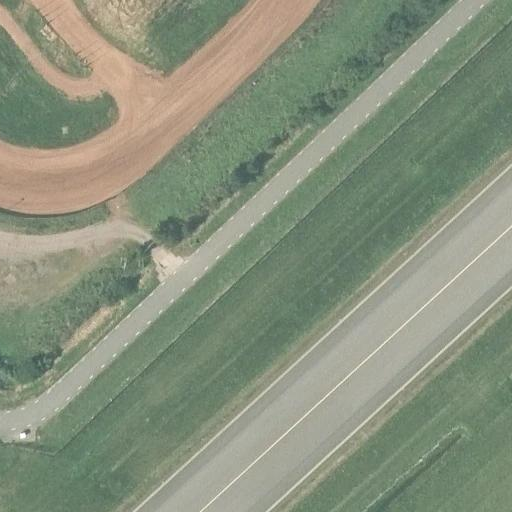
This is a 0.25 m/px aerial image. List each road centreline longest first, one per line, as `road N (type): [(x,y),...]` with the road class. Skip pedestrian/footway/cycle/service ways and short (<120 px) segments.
road 1 (unclassified): [(0,424),(41,414),(478,0)]
road 2 (track): [(51,0),(168,117)]
